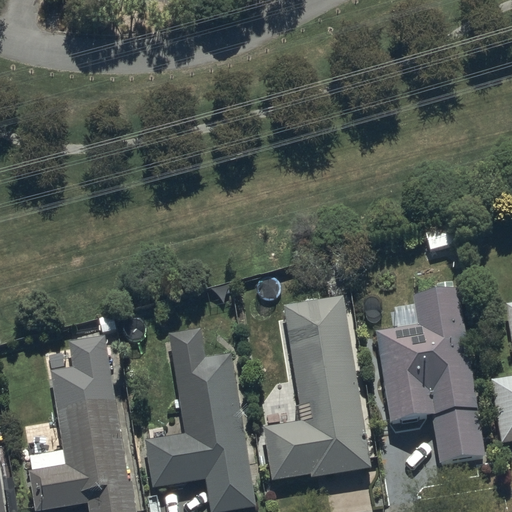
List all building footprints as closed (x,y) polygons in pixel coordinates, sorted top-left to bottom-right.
[(376,330),(391,422),(432,415),(440,462),(484,454),(455,286),(413,293),(418,323),(376,330)] [(311,477),(371,467),(343,295),(284,305),(302,419),(264,425),(273,480),(310,474),(311,477)] [(511,342),(511,374),(491,378),(501,442),(511,440),(511,302),(506,303),(511,342)] [(185,432),(145,438),(153,488),(207,479),(211,511),(217,511),(255,506),(231,354),(206,358),(201,328),(169,334),(185,432)] [(65,463),(28,469),(34,511),(88,502),(89,511),(136,511),(131,479),(128,479),(105,334),(69,340),(73,366),(50,370),(65,463)]
